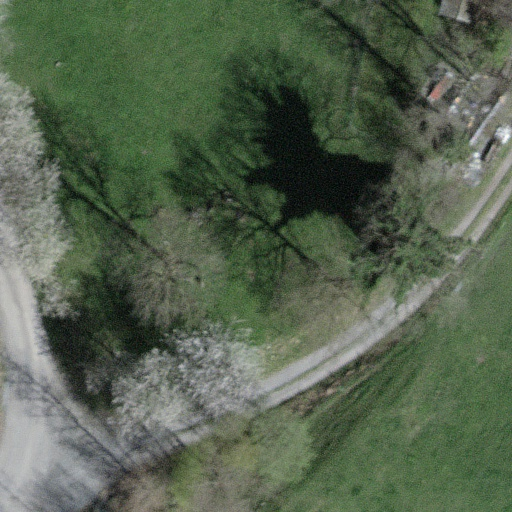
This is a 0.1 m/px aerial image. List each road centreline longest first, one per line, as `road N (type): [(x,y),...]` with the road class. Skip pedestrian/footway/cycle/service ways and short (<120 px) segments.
road 1 (track): [(511,169),(469,235),(357,345),(49,511)]
road 2 (track): [(29,511),(14,465),(24,366),(0,266)]
